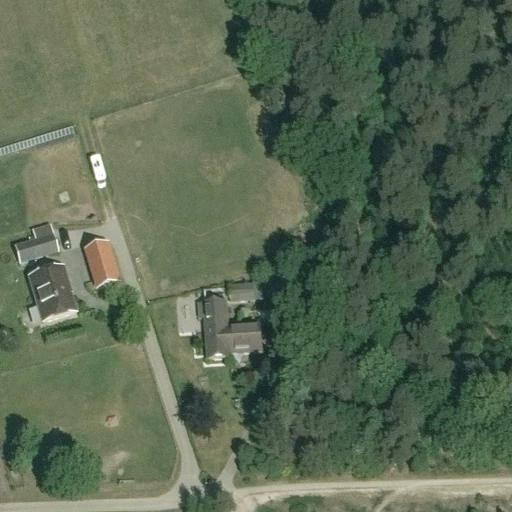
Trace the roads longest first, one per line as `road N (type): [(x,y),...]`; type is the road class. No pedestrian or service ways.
road 1 (track): [(243,495),(511,486)]
road 2 (unclassified): [(0,508),(243,495)]
